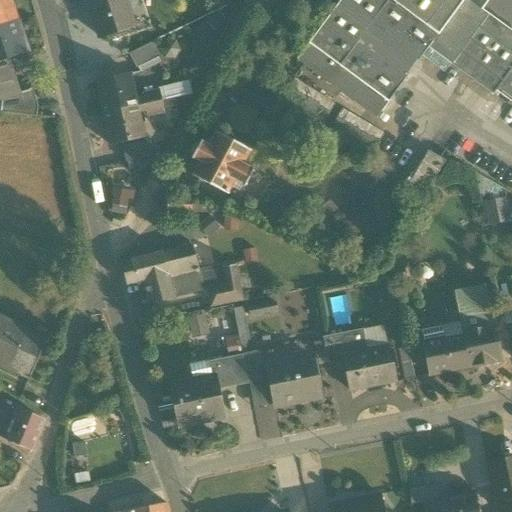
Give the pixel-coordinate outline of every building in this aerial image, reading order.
[(0,0),(0,25),(17,21),(11,0),(0,0)] [(95,0),(88,3),(100,37),(133,27),(127,9),(124,0),(95,0)] [(137,0),(124,0),(127,9),(139,5),(137,0)] [(427,47),(449,64),(486,14),(468,0),(339,0),(296,60),(376,118),(421,56),(427,47)] [(511,0),(468,0),(486,14),(511,31),(511,0)] [(226,20),(215,12),(206,24),(217,32),(226,20)] [(511,71),(511,31),(486,14),(449,64),(494,97),(498,92),(511,71)] [(29,51),(17,21),(0,25),(0,60),(5,59),(29,51)] [(130,53),(137,68),(159,57),(152,43),(130,53)] [(427,47),(421,56),(443,73),(449,64),(427,47)] [(11,81),(5,59),(0,60),(0,99),(2,100),(3,100),(18,95),(18,93),(14,82),(13,81),(11,81)] [(511,71),(498,92),(511,101),(511,71)] [(95,82),(103,114),(137,106),(136,100),(130,74),(95,82)] [(335,103),(295,79),(282,101),(323,124),(335,103)] [(159,91),(161,101),(189,95),(191,93),(188,82),(158,88),(159,91)] [(0,112),(36,116),(38,107),(32,89),(18,93),(18,95),(3,100),(2,100),(0,112)] [(136,100),(137,106),(161,101),(159,91),(142,94),(143,98),(136,100)] [(161,101),(163,109),(186,103),(189,95),(161,101)] [(163,109),(161,101),(137,106),(138,112),(146,111),(147,115),(163,111),(163,109)] [(138,112),(137,106),(103,114),(110,146),(144,138),(138,112)] [(384,133),(342,108),(328,132),(370,157),(384,133)] [(192,176),(227,195),(234,181),(245,186),(253,170),(243,165),(251,151),(215,132),(208,146),(200,142),(192,158),(199,162),(192,176)] [(122,147),(126,162),(139,159),(149,157),(145,142),(122,147)] [(431,192),(447,160),(429,151),(413,183),(431,192)] [(139,159),(126,162),(128,171),(142,168),(139,159)] [(134,192),(115,189),(111,213),(125,215),(127,199),(132,200),(134,192)] [(511,220),(508,198),(485,203),(490,227),(511,222),(511,220)] [(166,211),(190,213),(191,205),(187,200),(167,199),(166,211)] [(210,215),(198,226),(208,238),(220,227),(210,215)] [(152,255),(159,282),(171,279),(199,272),(192,245),(152,255)] [(143,281),(147,297),(161,293),(159,282),(152,255),(120,263),(126,286),(143,281)] [(235,265),(222,268),(225,284),(238,281),(235,265)] [(207,288),(225,284),(222,268),(199,272),(203,289),(207,288)] [(199,272),(171,279),(175,297),(203,290),(203,289),(199,272)] [(176,298),(175,297),(171,279),(159,282),(161,293),(147,297),(149,305),(176,298)] [(242,300),(238,281),(225,284),(207,288),(211,307),(242,300)] [(454,293),(462,332),(493,325),(485,287),(454,293)] [(511,323),(511,297),(511,295),(499,297),(504,325),(511,323)] [(278,303),(248,307),(250,316),(279,312),(278,303)] [(399,303),(384,306),(387,320),(402,317),(399,303)] [(244,307),(233,309),(242,352),(253,350),(244,307)] [(206,315),(188,319),(193,340),(211,336),(206,315)] [(0,365),(29,379),(45,340),(28,332),(28,331),(0,317),(0,365)] [(384,325),(364,329),(368,351),(389,347),(384,325)] [(464,335),(471,367),(500,361),(493,325),(462,332),(463,335),(464,335)] [(421,331),(423,343),(444,339),(441,327),(421,331)] [(323,341),(324,347),(341,344),(343,356),(368,351),(364,329),(322,337),(323,341)] [(463,335),(444,339),(423,343),(429,371),(447,367),(448,371),(471,367),(464,335),(463,335)] [(324,347),(323,341),(313,343),(316,360),(326,357),(324,347)] [(326,357),(329,369),(344,366),(343,356),(341,344),(324,347),(326,357)] [(344,366),(350,391),(396,382),(389,347),(368,351),(343,356),(344,366)] [(408,347),(399,349),(405,379),(414,377),(408,347)] [(258,352),(242,355),(248,384),(264,381),(258,352)] [(216,390),(248,384),(242,355),(209,362),(212,382),(214,381),(216,390)] [(275,405),(275,407),(276,407),(276,405),(298,400),(298,402),(319,398),(311,357),(293,360),(294,362),(267,368),(270,380),(275,405)] [(194,365),(198,384),(212,382),(209,362),(194,365)] [(270,380),(264,381),(248,384),(253,409),(275,405),(270,380)] [(175,389),(182,425),(202,421),(201,419),(221,415),(216,390),(214,381),(212,382),(198,384),(175,389)] [(5,440),(32,451),(44,421),(40,419),(19,407),(15,416),(5,440)] [(0,414),(0,437),(5,440),(15,416),(2,411),(0,414)] [(87,441),(73,443),(75,457),(89,456),(87,441)] [(511,459),(491,464),(500,511),(505,511),(511,510),(511,459)] [(436,484),(408,490),(411,505),(423,503),(424,511),(432,511),(441,510),(439,500),(436,484)] [(441,510),(441,511),(476,511),(473,493),(439,500),(441,510)] [(383,511),(380,496),(349,502),(348,501),(329,505),(330,511),(383,511)] [(167,511),(165,503),(129,510),(129,511),(167,511)]
